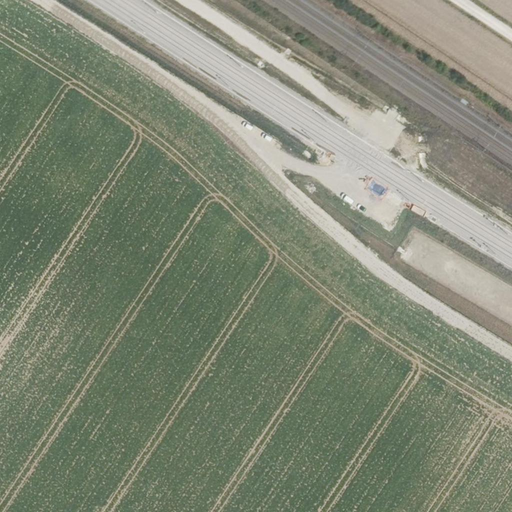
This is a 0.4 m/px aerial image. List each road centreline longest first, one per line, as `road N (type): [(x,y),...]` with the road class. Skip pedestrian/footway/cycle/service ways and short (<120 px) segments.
road 1 (track): [(511,352),(405,285),(192,94),(41,0)]
road 2 (track): [(183,0),(386,136)]
